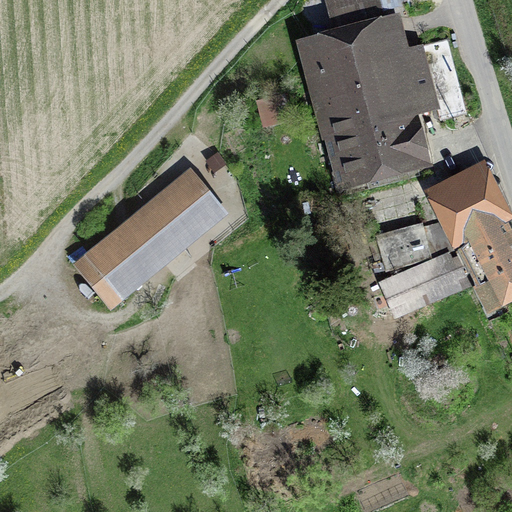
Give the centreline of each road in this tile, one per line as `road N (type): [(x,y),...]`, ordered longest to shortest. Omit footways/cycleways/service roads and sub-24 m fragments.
road 1 (track): [(271,0),(132,158),(0,288)]
road 2 (unclassified): [(511,153),(453,0)]
